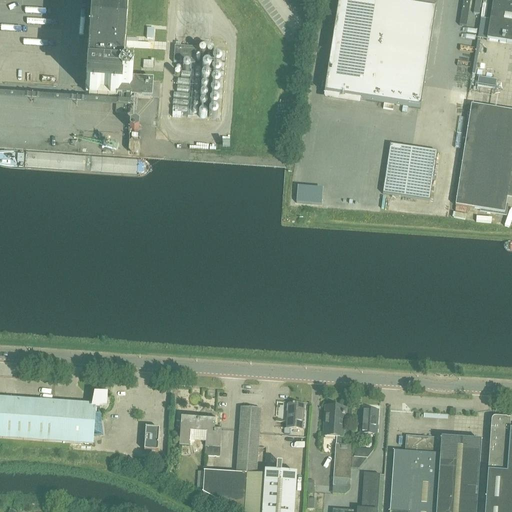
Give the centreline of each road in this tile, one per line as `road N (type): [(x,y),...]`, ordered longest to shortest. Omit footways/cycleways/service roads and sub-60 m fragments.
road 1 (tertiary): [(0,355),(511,389)]
road 2 (unknown): [(386,380),(380,445),(336,511)]
